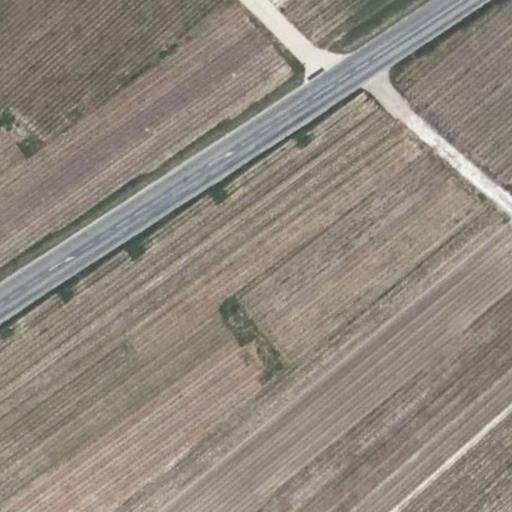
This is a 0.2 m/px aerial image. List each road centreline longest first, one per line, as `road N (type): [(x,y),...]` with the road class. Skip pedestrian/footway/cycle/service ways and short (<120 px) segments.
road 1 (tertiary): [(336,80),(0,295)]
road 2 (track): [(353,69),(511,206)]
road 3 (tertiary): [(454,0),(336,80)]
